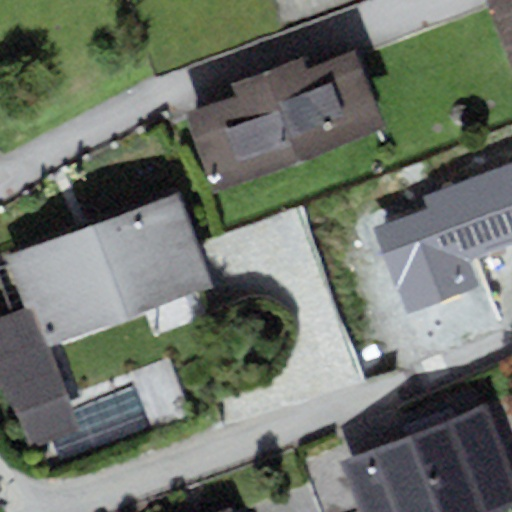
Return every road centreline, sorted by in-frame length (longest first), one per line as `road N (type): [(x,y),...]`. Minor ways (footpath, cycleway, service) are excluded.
road 1 (residential): [(44,506),(511,329)]
road 2 (residential): [(436,0),(0,211)]
